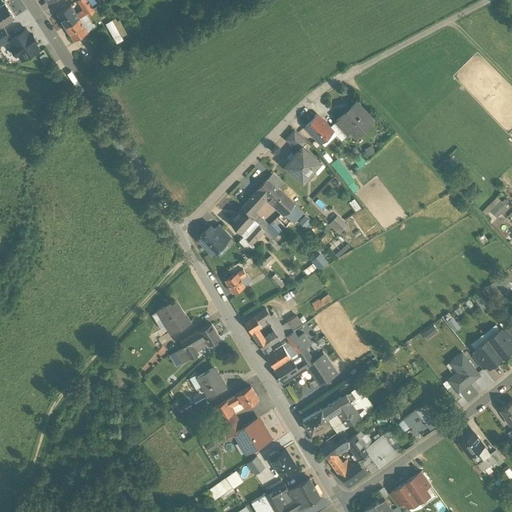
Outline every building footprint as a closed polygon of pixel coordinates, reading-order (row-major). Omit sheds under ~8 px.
[(43,0),(49,8),(61,0),(43,0)] [(92,0),(89,0),(84,3),(93,17),(100,12),(95,3),(92,0)] [(105,10),(99,1),(95,3),(100,12),(105,10)] [(71,12),(57,21),(65,35),(79,26),(87,21),(93,17),(84,3),(77,8),(83,17),(76,21),(71,12)] [(5,12),(0,15),(0,33),(1,35),(3,33),(14,26),(5,12)] [(93,17),(87,21),(92,30),(98,26),(93,17)] [(79,26),(65,35),(73,47),(88,39),(79,26)] [(1,35),(0,34),(0,54),(10,48),(9,48),(11,47),(3,33),(1,35)] [(11,47),(9,48),(10,48),(13,54),(11,55),(16,62),(18,61),(22,67),(39,56),(35,50),(37,49),(32,42),(30,43),(26,37),(11,47)] [(104,40),(94,45),(99,54),(109,49),(104,40)] [(122,50),(117,43),(112,46),(116,54),(122,50)] [(357,110),(340,127),(352,139),(353,140),(361,133),(363,135),(372,126),(357,110)] [(322,150),(334,139),(331,136),(318,123),(306,134),(322,150)] [(352,139),(340,127),(335,131),(347,143),(352,139)] [(342,148),(347,143),(335,131),(331,136),(334,139),(342,148)] [(308,148),(295,136),(285,147),(298,158),(302,153),(303,154),(308,148)] [(303,154),(302,153),(298,158),(285,174),(303,190),(321,170),(303,154)] [(335,170),(333,172),(349,190),(354,184),(343,172),(340,175),(335,170)] [(284,190),(274,180),(268,187),(278,196),(284,190)] [(268,187),(258,198),(266,205),(274,212),(284,201),(278,196),(268,187)] [(266,205),(258,198),(253,203),(261,211),(266,205)] [(284,201),(274,212),(285,223),(295,212),(284,201)] [(253,203),(243,215),(251,222),(254,220),(261,211),(253,203)] [(501,210),(488,222),(493,227),(496,223),(502,229),(511,220),(501,210)] [(251,222),(243,215),(230,230),(240,239),(245,233),(249,237),(257,228),(251,222)] [(263,228),(254,220),(251,222),(257,228),(260,230),(263,228)] [(298,227),(306,234),(312,227),(303,220),(298,227)] [(330,230),(339,240),(348,231),(339,222),(330,230)] [(257,228),(249,237),(256,245),(265,236),(260,230),(257,228)] [(232,244),(220,232),(214,237),(214,238),(226,250),(232,244)] [(226,250),(214,238),(214,237),(211,234),(200,244),(200,247),(210,258),(210,261),(212,263),(216,263),(218,261),(218,258),(226,250)] [(272,246),(273,245),(267,238),(264,241),(270,247),(268,249),(276,259),(280,255),(272,246)] [(484,240),(480,243),(484,249),(488,246),(484,240)] [(320,259),(312,267),(320,276),(329,268),(320,259)] [(243,277),(238,280),(241,286),(247,282),(243,277)] [(238,280),(225,287),(233,300),(245,293),(241,286),(238,280)] [(247,282),(241,286),(245,293),(251,290),(248,285),(247,282)] [(322,311),(332,308),(330,302),(320,306),(322,311)] [(488,310),(483,304),(479,308),(484,313),(488,310)] [(185,323),(176,308),(166,314),(166,313),(158,318),(158,319),(167,334),(172,341),(191,330),(186,322),(185,323)] [(274,322),(271,324),(266,317),(262,320),(267,327),(273,337),(281,332),(274,322)] [(167,334),(158,319),(153,323),(162,338),(167,334)] [(262,320),(245,331),(252,341),(258,337),(256,335),(267,327),(262,320)] [(287,331),(292,339),(302,333),(296,323),(286,329),(287,331)] [(459,332),(451,323),(447,328),(454,336),(459,332)] [(427,342),(439,336),(436,329),(423,336),(427,342)] [(287,331),(282,335),(287,342),(292,339),(287,331)] [(212,332),(182,350),(184,355),(191,366),(199,361),(198,359),(221,346),(212,332)] [(275,339),(263,346),(258,350),(263,358),(284,344),(287,342),(282,335),(281,332),(273,337),(275,339)] [(511,338),(507,332),(502,336),(511,348),(511,338)] [(511,348),(502,336),(500,334),(488,344),(502,362),(511,354),(511,348)] [(252,341),(258,350),(263,346),(258,337),(252,341)] [(287,342),(284,344),(289,351),(298,346),(292,339),(287,342)] [(304,341),(298,346),(305,355),(311,351),(304,341)] [(488,344),(476,354),(477,356),(488,370),(490,372),(502,362),(488,344)] [(289,351),(284,354),(291,365),(305,355),(298,346),(289,351)] [(283,353),(267,364),(275,376),(291,365),(284,354),(283,353)] [(184,355),(170,364),(177,374),(183,370),(183,371),(191,366),(184,355)] [(306,373),(314,368),(306,355),(291,365),(291,366),(299,378),(306,373)] [(477,356),(472,360),(483,374),(488,370),(477,356)] [(480,380),(463,358),(451,368),(458,377),(449,385),(453,391),(458,397),(480,380)] [(314,368),(306,373),(320,393),(339,380),(326,360),(314,368)] [(291,366),(275,377),(282,389),(299,378),(291,366)] [(227,394),(215,375),(198,385),(209,404),(227,394)] [(129,396),(112,379),(108,383),(125,400),(129,396)] [(381,390),(387,399),(395,394),(389,385),(381,390)] [(458,397),(453,391),(448,395),(457,406),(462,402),(458,397)] [(358,393),(351,398),(366,417),(372,412),(358,393)] [(251,394),(237,402),(241,408),(245,414),(259,406),(251,394)] [(402,396),(393,403),(399,411),(408,404),(402,396)] [(351,398),(333,410),(338,418),(347,431),(366,417),(351,398)] [(237,402),(227,407),(231,413),(241,408),(237,402)] [(408,404),(399,411),(403,416),(412,410),(408,404)] [(206,405),(192,414),(196,419),(209,411),(206,405)] [(511,406),(501,415),(506,422),(505,422),(511,430),(511,429),(511,406)] [(227,407),(215,415),(222,427),(223,428),(235,420),(231,413),(227,407)] [(426,409),(417,416),(422,423),(427,431),(436,424),(426,409)] [(333,410),(323,417),(328,425),(338,418),(333,410)] [(323,417),(322,418),(321,416),(303,427),(311,441),(331,429),(328,425),(323,417)] [(422,423),(417,416),(399,428),(405,436),(422,423)] [(347,431),(338,418),(328,425),(331,429),(337,438),(347,431)] [(235,420),(223,428),(222,427),(219,429),(224,437),(240,428),(235,420)] [(265,437),(258,426),(244,435),(235,440),(235,441),(246,460),(271,445),(266,437),(265,437)] [(240,428),(224,437),(229,444),(235,441),(235,440),(244,435),(240,428)] [(343,469),(336,460),(349,451),(359,465),(369,458),(365,453),(366,452),(360,444),(366,439),(362,434),(348,445),(346,443),(335,450),(331,447),(320,455),(339,480),(352,471),(348,466),(343,469)] [(485,451),(473,435),(459,445),(470,461),(471,460),(477,469),(484,464),(478,456),(485,451)] [(396,453),(398,450),(387,436),(384,439),(396,453)] [(366,452),(365,453),(369,458),(377,468),(380,472),(397,460),(382,441),(366,452)] [(195,452),(190,445),(184,450),(189,457),(195,452)] [(485,451),(478,456),(484,464),(490,459),(491,459),(490,459),(485,451)] [(496,454),(490,459),(491,459),(490,459),(495,466),(498,470),(504,465),(496,454)] [(272,464),(271,465),(281,481),(296,472),(286,456),(276,462),(272,464)] [(484,464),(477,469),(482,475),(495,466),(490,459),(484,464)] [(257,463),(247,470),(255,481),(264,474),(257,463)] [(352,471),(339,480),(347,491),(366,477),(358,466),(352,471)] [(377,468),(371,473),(374,477),(380,472),(377,468)] [(431,489),(422,476),(416,480),(426,493),(431,489)] [(245,489),(238,478),(220,491),(225,499),(233,493),(234,495),(245,489)] [(416,480),(416,479),(405,487),(419,506),(430,499),(426,493),(416,480)] [(405,487),(395,494),(395,495),(404,508),(407,511),(411,511),(419,506),(405,487)] [(220,491),(209,498),(215,506),(225,499),(220,491)] [(395,495),(390,499),(399,511),(404,508),(395,495)] [(270,511),(265,502),(252,509),(253,511),(270,511)] [(389,511),(385,503),(370,511),(389,511)]
